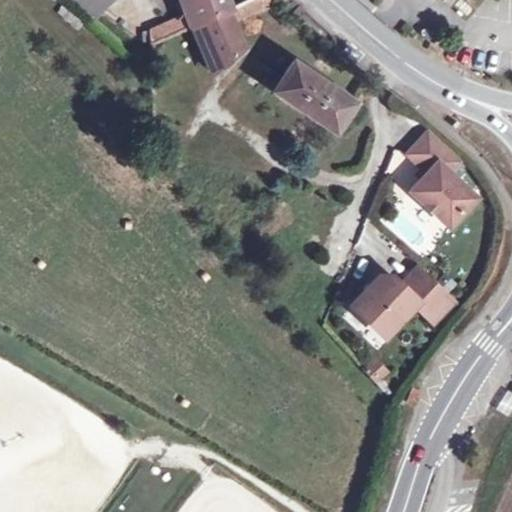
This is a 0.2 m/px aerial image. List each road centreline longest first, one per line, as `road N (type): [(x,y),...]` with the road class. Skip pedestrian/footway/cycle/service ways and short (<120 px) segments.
road 1 (tertiary): [(511,319),(432,429),(403,511)]
road 2 (secondary): [(330,0),(435,83)]
